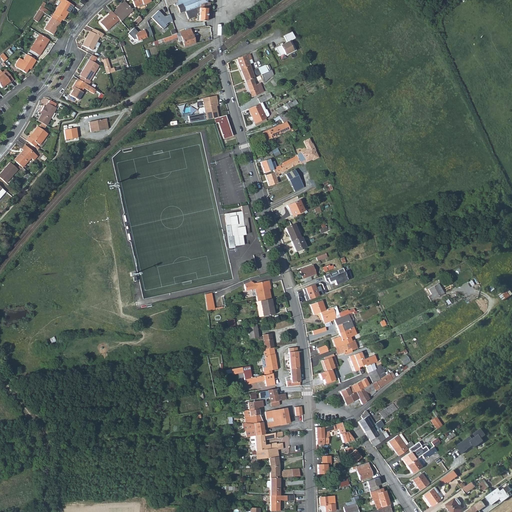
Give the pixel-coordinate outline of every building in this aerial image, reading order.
[(71,9),(73,5),(64,0),(58,0),(60,1),(57,5),(50,17),(58,22),(60,19),(62,20),(70,8),(71,9)] [(164,0),(167,6),(176,3),(180,14),(184,12),(188,19),(198,16),(198,21),(206,21),(207,8),(209,8),(210,2),(207,2),(207,0),(164,0)] [(123,5),(114,13),(119,19),(121,21),(133,10),(125,1),(122,4),(123,5)] [(47,10),(40,5),(38,9),(42,12),(44,13),(47,10)] [(42,12),(38,9),(31,19),(35,21),(42,12)] [(106,29),(119,19),(114,13),(111,10),(108,13),(109,14),(100,21),(106,29)] [(158,10),(151,17),(163,29),(166,26),(165,25),(167,23),(172,21),(170,14),(164,16),(158,10)] [(51,34),(59,23),(58,22),(50,17),(42,29),(51,34)] [(101,36),(103,33),(93,27),(91,31),(90,30),(82,44),(91,49),(99,35),(101,36)] [(138,32),(133,28),(127,33),(134,39),(135,38),(137,40),(152,35),(149,27),(143,29),(143,30),(138,32)] [(194,43),(190,29),(174,34),(170,36),(162,39),(164,42),(177,37),(178,42),(182,41),(184,47),(194,43)] [(286,43),(274,49),(278,56),(283,54),(284,56),(294,50),(290,41),(294,39),(292,36),(290,33),(282,37),(286,43)] [(37,55),(47,40),(39,34),(28,50),(37,55)] [(30,66),(33,60),(24,54),(20,60),(17,58),(12,65),(13,66),(23,73),(26,69),(29,65),(30,66)] [(251,59),(249,54),(246,55),(245,55),(238,58),(239,58),(236,59),(245,81),(252,79),(253,78),(249,64),(247,60),(251,59)] [(92,66),(97,58),(91,55),(86,63),(92,66)] [(111,69),(107,58),(101,60),(106,74),(115,72),(114,68),(111,69)] [(81,76),(79,80),(86,85),(88,85),(90,82),(89,81),(96,69),(92,66),(86,63),(79,75),(81,76)] [(254,69),(257,75),(258,75),(267,71),(264,65),(254,69)] [(269,77),(270,77),(273,75),(271,69),(267,71),(258,75),(259,77),(261,76),(264,83),(269,77)] [(0,87),(7,81),(8,82),(12,79),(4,70),(0,72),(0,87)] [(82,92),(86,85),(79,80),(77,79),(73,87),(74,88),(70,95),(78,100),(83,93),(82,92)] [(255,85),(252,79),(245,81),(245,83),(251,95),(251,97),(263,92),(259,83),(255,85)] [(220,103),(218,96),(210,97),(210,101),(204,102),(207,120),(214,119),(220,117),(218,107),(217,103),(218,103),(220,103)] [(275,110),(278,115),(292,106),(290,102),(275,110)] [(42,112),(38,121),(46,126),(56,108),(47,103),(45,107),(44,106),(41,112),(42,112)] [(265,118),(258,104),(247,109),(251,117),(252,116),(255,122),(265,118)] [(286,111),(278,115),(280,119),(283,123),(262,132),(265,140),(278,135),(277,134),(291,128),(292,130),(290,130),(291,132),(292,131),(295,129),(286,111)] [(204,113),(189,115),(190,122),(206,120),(204,113)] [(220,117),(214,119),(215,123),(219,122),(223,138),(232,136),(226,115),(220,117)] [(105,129),(103,119),(90,122),(91,128),(89,128),(90,132),(105,129)] [(27,137),(25,141),(38,150),(39,148),(36,145),(37,144),(39,145),(47,134),(37,127),(31,134),(32,134),(29,138),(27,137)] [(301,153),(296,155),(296,156),(298,159),(299,162),(304,160),(305,161),(311,158),(312,160),(317,157),(313,150),(314,150),(311,144),(310,144),(308,139),(303,141),(307,149),(301,152),(301,153)] [(22,150),(14,160),(21,167),(30,157),(33,160),(37,155),(25,145),(21,149),(22,150)] [(279,155),(277,148),(271,151),(273,157),(279,155)] [(273,170),(273,171),(277,170),(298,159),(296,156),(282,163),(283,164),(276,167),(272,168),(270,162),(269,159),(260,162),(264,173),(273,170)] [(277,175),(300,163),(299,162),(298,159),(277,170),(273,171),(273,172),(264,175),(268,186),(277,183),(275,177),(278,176),(277,175)] [(10,162),(0,173),(0,177),(6,183),(18,169),(10,162)] [(286,174),(294,192),(304,187),(295,169),(286,174)] [(303,211),(298,200),(286,205),(291,216),(303,211)] [(251,218),(246,206),(240,207),(241,213),(224,216),(226,227),(238,225),(239,229),(230,230),(232,237),(233,237),(234,246),(244,245),(242,235),(245,235),(249,234),(247,219),(251,218)] [(285,228),(290,241),(300,237),(294,224),(285,228)] [(238,225),(226,227),(228,238),(230,242),(233,247),(234,246),(233,237),(232,237),(230,230),(239,229),(238,225)] [(305,247),(301,237),(300,237),(290,241),(294,251),(305,247)] [(324,271),(335,268),(333,263),(323,266),(324,271)] [(315,274),(312,265),(299,270),(302,279),(309,276),(315,274)] [(342,269),(324,276),(326,282),(328,283),(334,281),(335,286),(347,282),(342,269)] [(255,289),(258,302),(260,301),(271,299),(270,290),(270,289),(270,287),(271,287),(269,281),(255,284),(252,281),(244,285),(246,290),(255,289)] [(430,294),(427,296),(429,301),(443,293),(437,283),(428,289),(430,294)] [(305,288),(309,300),(319,296),(314,284),(305,288)] [(499,294),(504,301),(511,295),(511,292),(508,287),(499,294)] [(272,303),(271,299),(260,301),(263,316),(275,314),(273,303),(272,303)] [(320,312),(324,324),(328,322),(333,320),(336,319),(332,307),(325,310),(321,301),(310,305),(313,314),(320,312)] [(338,313),(340,317),(350,313),(354,311),(353,309),(348,311),(348,310),(338,313)] [(333,320),(339,333),(353,327),(350,320),(353,319),(350,313),(340,317),(336,319),(333,320)] [(225,325),(225,328),(234,328),(233,319),(226,319),(227,325),(225,325)] [(273,328),(272,322),(247,326),(250,344),(259,342),(258,341),(258,340),(260,339),(259,337),(258,337),(256,329),(269,328),(269,329),(273,329),(273,328)] [(332,339),(335,348),(351,341),(350,337),(356,334),(353,327),(339,333),(340,336),(332,339)] [(263,340),(263,343),(264,349),(273,347),(271,334),(262,335),(262,336),(263,340)] [(356,348),(353,340),(351,341),(335,348),(337,352),(338,354),(344,352),(344,350),(351,347),(352,349),(356,348)] [(319,355),(327,351),(325,345),(316,348),(319,355)] [(263,372),(264,375),(272,373),(271,371),(276,370),(273,347),(264,349),(263,349),(263,355),(265,365),(262,366),(263,372)] [(298,367),(297,352),(288,352),(290,368),(298,367)] [(349,356),(351,362),(363,358),(360,352),(349,356)] [(322,360),(326,371),(338,366),(334,355),(331,357),(326,359),(322,360)] [(364,364),(365,366),(376,362),(374,356),(363,360),(363,358),(351,362),(355,371),(359,369),(358,367),(364,364)] [(378,363),(378,361),(376,362),(365,366),(368,372),(375,368),(374,367),(373,366),(378,363)] [(385,375),(380,365),(379,364),(374,367),(375,368),(368,372),(372,383),(385,375)] [(241,367),(244,380),(250,379),(248,365),(241,367)] [(299,386),(298,367),(290,368),(290,378),(290,380),(286,381),(286,387),(299,386)] [(394,377),(393,374),(391,372),(385,375),(372,383),(370,384),(375,390),(394,377)] [(268,386),(274,385),(272,373),(264,375),(263,376),(250,379),(244,380),(245,385),(264,381),(266,387),(268,386),(268,387),(268,386)] [(359,382),(352,385),(352,386),(340,391),(343,399),(363,388),(368,385),(365,378),(359,382)] [(367,393),(370,397),(375,392),(374,391),(375,390),(370,384),(368,385),(363,388),(366,394),(367,393)] [(358,399),(361,404),(362,404),(364,402),(369,398),(366,394),(363,388),(343,399),(346,405),(358,399)] [(270,403),(278,402),(286,400),(284,394),(276,395),(275,389),(267,390),(269,398),(270,403)] [(260,399),(269,398),(267,390),(258,392),(260,399)] [(399,399),(392,404),(395,410),(403,405),(399,399)] [(242,410),(243,416),(245,416),(248,416),(249,416),(258,415),(258,409),(257,410),(256,408),(262,407),(262,400),(247,402),(248,410),(242,410)] [(378,413),(382,419),(395,410),(392,404),(378,413)] [(289,423),(286,409),(286,408),(274,410),(273,410),(268,411),(269,418),(272,418),(273,426),(289,423)] [(362,419),(358,422),(364,431),(371,427),(368,422),(371,420),(368,415),(365,410),(361,416),(362,419)] [(267,427),(273,426),(272,418),(269,418),(268,411),(265,411),(265,419),(267,427)] [(249,416),(250,423),(262,422),(258,415),(249,416)] [(436,416),(430,420),(436,429),(441,425),(436,416)] [(367,436),(377,429),(382,426),(379,421),(371,427),(364,431),(367,436)] [(246,423),(239,424),(238,424),(239,433),(249,432),(250,436),(251,436),(254,435),(264,434),(262,422),(250,423),(246,423)] [(330,426),(316,427),(318,444),(326,443),(326,441),(328,441),(327,437),(329,435),(329,431),(338,428),(340,434),(345,432),(342,422),(330,426)] [(384,439),(377,429),(367,436),(371,443),(377,439),(379,443),(384,439)] [(274,437),(282,436),(281,431),(264,434),(254,435),(255,443),(255,451),(256,455),(252,455),(250,455),(250,460),(251,460),(254,460),(268,458),(268,457),(269,457),(277,456),(277,451),(283,450),(282,443),(276,444),(276,443),(264,445),(264,440),(274,438),(274,437)] [(342,442),(349,440),(345,432),(340,434),(339,434),(342,442)] [(388,441),(398,456),(409,448),(414,445),(411,441),(409,443),(407,443),(400,433),(388,441)] [(456,445),(461,453),(473,445),(474,447),(483,441),(478,434),(472,438),(471,435),(456,445)] [(430,454),(442,445),(439,441),(428,449),(416,458),(406,465),(411,472),(423,463),(421,460),(427,455),(428,456),(430,454)] [(422,446),(418,441),(414,445),(409,448),(411,452),(416,458),(428,449),(426,446),(422,448),(421,446),(422,446)] [(416,458),(411,452),(401,458),(406,465),(416,458)] [(317,465),(318,475),(328,475),(328,466),(331,465),(331,456),(321,457),(321,465),(317,465)] [(269,467),(269,477),(279,477),(287,477),(291,476),(291,469),(283,470),(283,471),(279,471),(279,466),(277,457),(269,458),(269,457),(268,457),(268,458),(269,467)] [(453,464),(454,465),(456,469),(465,462),(462,457),(453,464)] [(371,476),(367,462),(355,466),(359,480),(371,476)] [(437,477),(440,480),(454,470),(456,469),(454,465),(437,477)] [(299,476),(298,468),(291,469),(291,476),(299,476)] [(458,476),(454,470),(440,480),(442,484),(448,481),(449,482),(458,476)] [(424,471),(421,473),(428,483),(431,481),(424,471)] [(428,483),(421,473),(412,480),(415,483),(419,490),(429,483),(428,483)] [(348,485),(345,475),(336,478),(339,488),(348,485)] [(279,495),(279,477),(269,477),(270,495),(279,495)] [(366,491),(381,486),(378,477),(363,482),(366,491)] [(484,490),(488,487),(490,486),(485,480),(483,481),(480,484),(484,490)] [(475,486),(472,482),(466,486),(463,488),(466,493),(475,486)] [(441,497),(434,487),(423,495),(431,506),(440,500),(439,499),(440,499),(441,497)] [(498,487),(485,496),(491,505),(500,499),(502,502),(510,495),(504,487),(500,490),(498,487)] [(372,500),(373,500),(376,510),(368,511),(390,511),(391,511),(384,491),(377,493),(370,495),(372,500)] [(270,495),(270,511),(279,511),(279,500),(293,501),(293,495),(279,495),(270,495)] [(335,511),(334,496),(319,497),(320,505),(324,505),(325,511),(335,511)] [(345,502),(345,506),(355,503),(353,497),(350,498),(351,500),(345,502)] [(462,503),(458,497),(457,497),(455,499),(454,498),(447,504),(452,511),(457,511),(462,509),(460,506),(462,505),(462,503)] [(481,500),(475,504),(479,510),(484,506),(481,500)] [(234,507),(234,503),(226,503),(225,511),(229,511),(230,506),(234,507)] [(342,507),(343,511),(345,511),(357,509),(355,503),(345,506),(342,507)]
